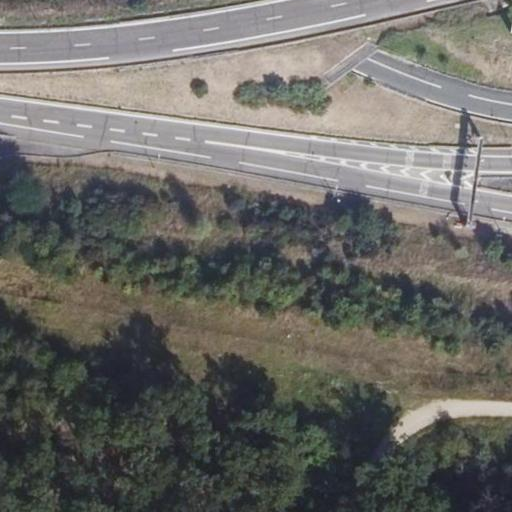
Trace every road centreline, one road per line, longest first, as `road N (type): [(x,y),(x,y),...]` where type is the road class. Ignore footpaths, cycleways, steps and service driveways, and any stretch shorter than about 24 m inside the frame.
road 1 (motorway): [(0,107),(511,202)]
road 2 (motorway): [(0,106),(340,151),(511,164)]
road 3 (motorway): [(0,48),(153,38),(364,0)]
road 4 (motorway): [(511,113),(405,83),(233,0)]
road 5 (track): [(345,511),(376,456),(418,420),(468,407),(511,408)]
